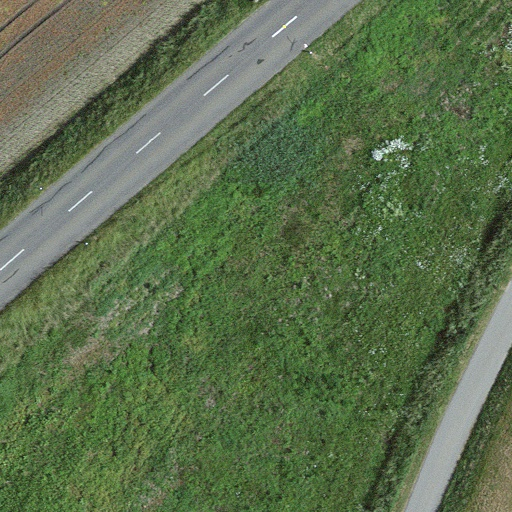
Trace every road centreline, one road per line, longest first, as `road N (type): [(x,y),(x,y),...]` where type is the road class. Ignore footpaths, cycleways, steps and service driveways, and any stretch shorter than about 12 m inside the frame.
road 1 (tertiary): [(317,0),(0,269)]
road 2 (track): [(511,302),(416,511)]
